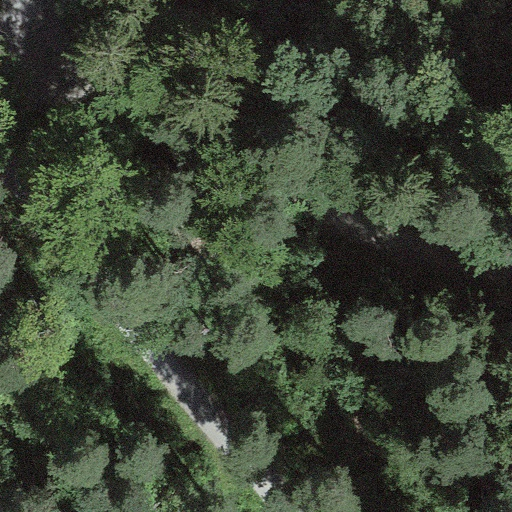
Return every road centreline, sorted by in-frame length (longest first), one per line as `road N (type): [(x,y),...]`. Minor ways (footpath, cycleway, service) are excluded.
road 1 (track): [(32,51),(107,109),(405,242),(511,268)]
road 2 (track): [(271,511),(0,169)]
